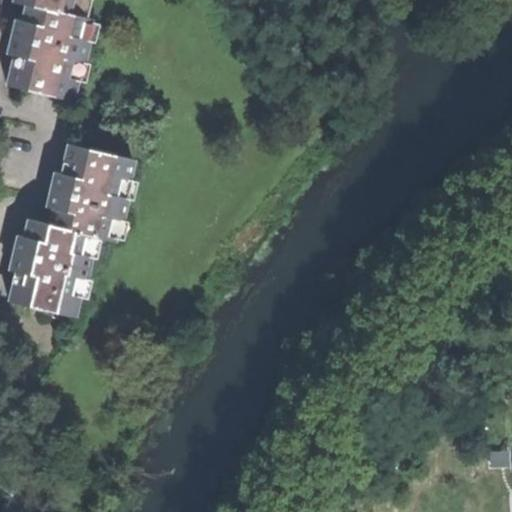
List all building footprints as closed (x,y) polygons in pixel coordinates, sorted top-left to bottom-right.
[(78,0),(13,0),(13,3),(25,6),(22,22),(15,21),(11,38),(7,54),(13,55),(8,85),(70,99),(74,81),(77,63),(82,64),(86,42),(82,41),(86,24),(88,24),(89,20),(75,17),(76,14),(78,0)] [(89,0),(78,0),(76,14),(86,16),(89,0)] [(97,26),(88,24),(86,24),(82,41),(86,42),(93,44),(97,26)] [(88,65),(82,64),(77,63),(74,81),(84,83),(88,65)] [(15,272),(9,303),(53,312),(52,317),(71,321),(76,297),(79,280),(84,281),(89,257),(85,257),(90,235),(100,237),(111,240),(112,238),(115,220),(120,221),(125,198),(121,198),(124,180),(127,181),(132,158),(67,145),(62,174),(54,172),(51,188),(47,207),(53,208),(50,225),(28,221),(25,237),(17,236),(13,254),(10,271),(15,272)] [(136,182),(127,181),(124,180),(121,198),(125,198),(132,200),(136,182)] [(126,222),(120,221),(115,220),(112,238),(123,240),(126,222)] [(96,259),(100,237),(90,235),(85,257),(89,257),(96,259)] [(90,282),(84,281),(79,280),(76,297),(87,299),(90,282)]
